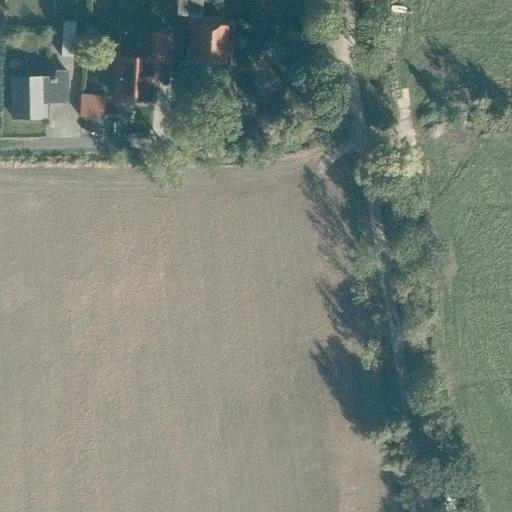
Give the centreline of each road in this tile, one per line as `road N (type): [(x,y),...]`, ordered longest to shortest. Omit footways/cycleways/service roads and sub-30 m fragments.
road 1 (residential): [(427,511),(360,143)]
road 2 (residential): [(0,145),(360,143)]
road 3 (residential): [(360,143),(351,0)]
